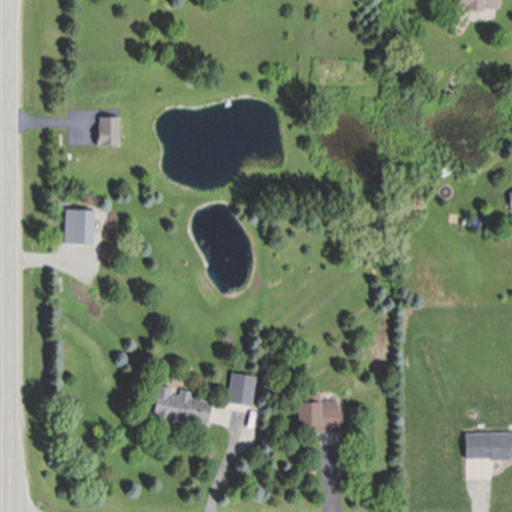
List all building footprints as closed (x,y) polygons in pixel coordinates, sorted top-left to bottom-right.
[(498,8),(498,0),(454,0),(455,7),(498,8)] [(98,141),(98,132),(99,132),(99,120),(100,120),(100,112),(120,112),(120,141),(117,141),(117,140),(104,140),(104,141),(98,141)] [(228,398),(232,368),(257,372),(253,402),(228,398)] [(192,394),(212,398),(208,420),(186,416),(186,419),(174,417),(173,419),(166,418),(166,420),(163,420),(155,419),(155,418),(153,418),(154,415),(153,415),(154,411),(155,411),(156,409),(154,409),(158,390),(157,390),(159,381),(173,384),(172,390),(180,392),(181,385),(193,388),(192,394)] [(299,421),(299,396),(309,395),(309,389),(321,389),(321,398),(338,397),(338,402),(339,401),(339,406),(338,406),(338,408),(342,408),(343,428),(310,428),(310,420),(299,421)] [(465,430),(511,428),(511,454),(511,455),(511,457),(490,457),(490,455),(466,456),(465,430)]
